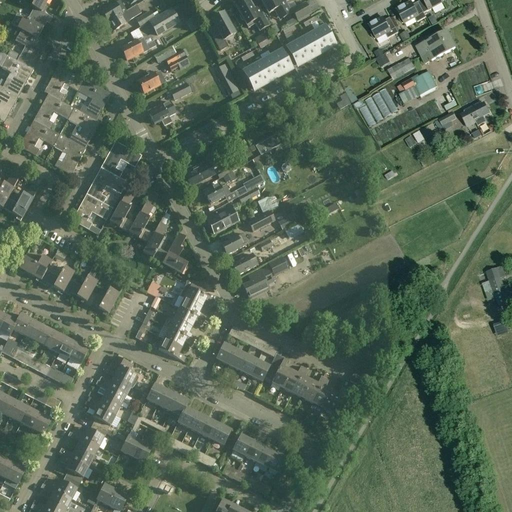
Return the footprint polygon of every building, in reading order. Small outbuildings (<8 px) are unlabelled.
[(44,15),(47,9),(45,8),(48,0),(35,0),(31,8),(44,15)] [(139,9),(148,3),(145,0),(141,0),(136,4),(139,9)] [(259,33),(270,27),(259,8),(254,11),(248,1),(246,2),(245,0),(240,3),(241,5),(236,8),(241,16),(239,17),(242,22),(243,21),(248,29),(255,25),(259,33)] [(293,13),(292,12),(286,2),(286,3),(284,0),(278,4),(276,0),(260,0),(268,15),(278,9),(283,19),(293,13)] [(422,0),(417,3),(423,14),(442,3),(442,2),(443,1),(442,0),(422,0)] [(108,24),(109,23),(121,16),(127,12),(120,2),(102,13),(108,24)] [(412,6),(410,3),(404,6),(403,4),(397,8),(398,10),(396,10),(400,17),(398,18),(402,24),(403,23),(404,24),(414,19),(417,23),(426,18),(423,14),(417,3),(412,6)] [(298,22),(311,15),(305,4),(292,12),(293,13),(296,19),(298,22)] [(159,16),(154,19),(155,20),(150,23),(158,37),(179,24),(186,20),(178,6),(171,10),(159,16)] [(109,23),(115,32),(129,22),(141,15),(136,7),(127,12),(121,16),(109,23)] [(17,16),(12,26),(21,31),(38,39),(46,24),(49,25),(52,19),(44,15),(31,8),(34,10),(27,22),(17,16)] [(155,20),(154,19),(152,15),(150,12),(135,20),(140,28),(150,23),(155,20)] [(215,17),(216,18),(212,21),(221,37),(220,37),(215,40),(220,51),(227,47),(224,43),(223,42),(235,35),(228,22),(230,21),(226,15),(225,16),(224,14),(222,15),(221,13),(215,17)] [(370,25),(368,26),(372,32),(370,33),(374,40),(375,39),(376,40),(386,35),(388,39),(398,34),(389,18),(384,21),(382,18),(376,22),(375,20),(369,23),(370,25)] [(298,22),(296,19),(287,24),(289,28),(298,23),(298,22)] [(325,27),(315,33),(325,50),(335,45),(325,27)] [(25,59),(10,51),(7,57),(17,62),(33,71),(48,45),(40,41),(38,39),(21,31),(15,43),(29,50),(25,59)] [(404,41),(410,38),(407,31),(400,35),(404,41)] [(434,47),(450,39),(447,32),(430,40),(431,42),(425,45),(424,43),(416,47),(421,57),(435,50),(434,47)] [(315,56),(325,50),(315,33),(306,38),(315,56)] [(306,61),(315,56),(306,38),(296,44),(306,61)] [(136,41),(120,50),(127,62),(142,54),(148,51),(148,50),(155,47),(153,41),(145,45),(142,39),(136,42),(136,41)] [(435,50),(421,57),(424,64),(455,49),(450,39),(434,47),(435,50)] [(296,66),(306,61),(296,44),(286,49),(296,66)] [(171,72),(178,69),(179,71),(189,66),(184,58),(177,62),(174,56),(176,55),(172,48),(154,58),(158,65),(165,61),(171,72)] [(25,87),(33,71),(17,62),(7,57),(0,52),(0,68),(10,74),(2,88),(2,89),(18,98),(25,87)] [(291,69),(282,52),(272,57),(282,75),(291,69)] [(385,55),(376,60),(380,68),(389,63),(385,55)] [(272,57),(262,62),(272,80),(282,75),(272,57)] [(409,58),(387,71),(393,81),(415,69),(409,58)] [(272,80),(262,62),(253,68),(262,85),(272,80)] [(78,93),(85,81),(58,66),(46,89),(44,93),(48,96),(61,102),(64,97),(59,94),(62,88),(64,85),(69,88),(78,93)] [(243,73),(253,91),(262,85),(253,68),(243,73)] [(154,76),(153,74),(138,83),(144,94),(159,86),(160,87),(166,84),(160,73),(154,76)] [(428,80),(425,74),(418,78),(421,84),(414,87),(419,95),(436,87),(431,78),(428,80)] [(414,86),(410,79),(397,86),(401,93),(414,86)] [(79,112),(96,122),(111,95),(85,81),(78,93),(92,101),(87,109),(83,107),(80,112),(79,112)] [(175,102),(191,94),(186,84),(170,93),(175,102)] [(18,98),(2,89),(2,88),(0,86),(0,102),(0,103),(0,122),(4,124),(18,98)] [(61,102),(48,96),(34,122),(50,131),(51,131),(54,125),(49,122),(54,114),(68,122),(74,109),(61,102)] [(360,101),(353,105),(356,111),(363,107),(360,101)] [(483,117),(489,114),(483,103),(481,104),(481,102),(464,111),(465,113),(460,115),(467,128),(476,123),(478,127),(486,123),(483,117)] [(163,106),(155,110),(156,111),(149,115),(154,125),(162,122),(164,127),(171,123),(169,118),(174,115),(168,103),(163,106)] [(69,141),(86,150),(100,124),(96,122),(79,112),(80,112),(74,109),(68,122),(82,129),(77,138),(72,135),(69,141)] [(453,113),(438,121),(442,127),(456,119),(453,113)] [(36,157),(39,151),(34,148),(39,140),(53,148),(60,136),(51,131),(50,131),(34,122),(19,148),(36,157)] [(433,136),(428,127),(413,135),(418,144),(433,136)] [(261,156),(284,143),(279,134),(256,147),(261,156)] [(67,156),(63,164),(58,162),(55,168),(71,177),(86,150),(69,141),(60,136),(53,148),(67,156)] [(120,179),(123,173),(116,170),(121,161),(135,169),(141,157),(115,143),(101,169),(119,179),(120,179)] [(236,143),(227,148),(232,156),(241,151),(236,143)] [(218,150),(204,158),(208,165),(210,167),(224,159),(218,150)] [(256,167),(265,162),(265,161),(272,157),(269,152),(254,160),(253,161),(256,167)] [(236,162),(226,168),(229,174),(232,173),(240,169),(236,162)] [(188,188),(190,187),(191,189),(205,182),(205,181),(215,176),(210,167),(208,165),(199,170),(198,169),(193,172),(194,173),(185,178),(188,183),(187,185),(188,188)] [(389,171),(393,177),(399,173),(395,167),(389,171)] [(144,179),(152,176),(149,168),(141,171),(144,179)] [(103,205),(104,204),(107,199),(102,196),(106,188),(121,196),(127,183),(120,179),(119,179),(101,169),(86,196),(103,205)] [(236,180),(232,173),(229,174),(223,178),(226,184),(229,182),(230,184),(236,180)] [(0,190),(0,208),(2,209),(8,199),(19,179),(12,175),(6,186),(3,184),(0,190)] [(17,204),(8,199),(2,209),(21,220),(32,200),(33,200),(39,189),(31,185),(26,196),(23,194),(17,204)] [(218,185),(204,193),(211,206),(225,199),(225,198),(230,195),(225,186),(220,189),(218,185)] [(360,196),(366,192),(362,186),(356,190),(360,196)] [(244,188),(234,193),(237,199),(238,199),(247,194),(244,188)] [(247,194),(238,199),(241,205),(260,196),(256,189),(247,194)] [(135,225),(129,234),(148,245),(149,245),(154,236),(154,235),(145,230),(150,220),(147,218),(160,196),(153,192),(146,203),(135,225)] [(129,234),(135,225),(125,219),(130,209),(128,208),(134,197),(127,193),(110,224),(129,234)] [(106,222),(113,209),(104,204),(103,205),(86,196),(72,222),(89,231),(92,225),(87,223),(92,214),(106,222)] [(278,208),(272,196),(257,203),(263,215),(278,208)] [(208,221),(224,212),(222,207),(205,216),(208,221)] [(217,220),(208,224),(214,236),(238,223),(232,210),(216,218),(217,220)] [(248,225),(253,234),(275,222),(270,213),(248,225)] [(274,234),(256,243),(261,254),(308,232),(302,219),(285,226),(288,233),(276,238),(274,234)] [(163,265),(168,255),(158,250),(164,240),(161,239),(167,228),(160,224),(154,235),(154,236),(149,245),(148,245),(143,254),(163,265)] [(0,244),(4,247),(11,235),(0,228),(0,244)] [(183,251),(180,249),(186,239),(179,235),(168,255),(163,265),(182,276),(188,266),(178,260),(183,251)] [(229,240),(230,241),(221,246),(224,250),(223,252),(224,255),(226,255),(227,256),(242,249),(248,246),(242,235),(237,238),(236,236),(229,240)] [(47,271),(52,261),(42,256),(37,266),(24,259),(17,272),(24,275),(25,273),(41,281),(47,271)] [(247,258),(232,266),(238,277),(252,269),(257,266),(252,256),(247,258)] [(282,258),(268,265),(275,278),(288,271),(282,258)] [(509,303),(501,277),(498,278),(496,271),(494,271),(492,266),(488,267),(489,273),(487,274),(490,281),(482,284),(487,301),(495,299),(497,307),(509,303)] [(84,306),(91,293),(92,293),(103,273),(93,267),(82,288),(70,281),(69,281),(63,294),(69,297),(70,295),(86,303),(84,306)] [(63,294),(69,281),(70,281),(74,274),(64,268),(59,278),(47,271),(41,281),(39,284),(46,287),(47,285),(63,294)] [(243,287),(249,301),(269,291),(267,287),(274,283),(267,269),(248,278),(250,283),(243,287)] [(214,302),(203,296),(206,290),(193,283),(190,289),(185,287),(180,297),(184,300),(202,308),(205,302),(212,306),(214,302)] [(161,288),(151,284),(147,293),(154,296),(154,295),(157,296),(159,292),(165,295),(167,291),(161,287),(161,288)] [(91,309),(92,307),(108,316),(119,296),(109,290),(104,300),(92,293),(91,293),(84,306),(91,309)] [(160,300),(156,298),(155,299),(151,308),(155,310),(160,300)] [(199,315),(202,308),(184,300),(179,310),(204,322),(206,318),(199,315)] [(173,317),(172,319),(192,329),(195,322),(202,326),(204,322),(179,310),(175,318),(173,317)] [(13,331),(14,331),(24,337),(32,322),(21,316),(17,323),(18,323),(13,331)] [(17,323),(6,317),(0,329),(0,333),(10,339),(14,331),(13,331),(18,323),(17,323)] [(189,335),(192,329),(172,319),(171,321),(173,322),(169,330),(194,342),(196,338),(189,335)] [(32,322),(24,337),(35,343),(43,328),(32,322)] [(237,330),(232,327),(228,336),(232,338),(237,330)] [(43,328),(35,343),(47,349),(55,334),(43,328)] [(165,338),(163,337),(162,339),(164,340),(182,349),(185,343),(192,346),(194,342),(169,330),(165,338)] [(55,334),(47,349),(58,355),(66,339),(55,334)] [(255,339),(251,336),(246,345),(251,347),(255,339)] [(69,360),(77,345),(66,339),(58,355),(69,360)] [(255,339),(251,347),(255,349),(260,341),(255,339)] [(184,363),(186,359),(179,355),(182,349),(164,340),(159,351),(184,363)] [(2,354),(6,356),(10,347),(6,345),(2,352),(2,354)] [(80,366),(88,351),(77,345),(69,360),(80,366)] [(225,369),(226,370),(235,351),(224,345),(216,361),(226,366),(225,369)] [(269,356),(274,359),(275,357),(278,350),(274,347),(269,356)] [(377,355),(365,349),(362,356),(374,361),(377,355)] [(247,356),(235,351),(226,370),(227,370),(229,366),(239,372),(247,356)] [(19,363),(24,365),(28,357),(24,354),(19,363)] [(247,381),(249,381),(258,362),(247,356),(239,372),(249,377),(247,381)] [(374,361),(362,356),(359,362),(370,368),(374,361)] [(28,367),(32,359),(28,357),(24,365),(28,367)] [(279,390),(281,391),(291,371),(285,368),(288,361),(284,359),(283,361),(275,357),(274,359),(270,367),(268,371),(276,375),(271,384),(280,388),(279,390)] [(129,372),(132,367),(115,358),(110,368),(117,371),(114,378),(133,388),(138,379),(138,377),(129,372)] [(262,383),(268,371),(270,367),(258,362),(249,381),(249,382),(251,378),(262,383)] [(356,369),(367,374),(370,368),(359,362),(356,369)] [(46,366),(41,375),(46,377),(50,368),(46,366)] [(297,374),(291,371),(281,391),(283,392),(284,390),(292,394),(304,369),(300,367),(297,374)] [(50,379),(55,371),(50,368),(46,377),(50,379)] [(308,371),(304,369),(292,394),(300,398),(299,400),(301,401),(311,381),(305,378),(308,371)] [(356,369),(353,375),(364,381),(367,374),(356,369)] [(350,382),(361,387),(364,381),(353,375),(350,382)] [(12,388),(16,380),(12,377),(7,386),(12,388)] [(317,384),(311,381),(301,401),(303,402),(304,400),(312,404),(325,379),(321,377),(317,384)] [(69,378),(64,386),(68,389),(73,380),(69,378)] [(99,383),(102,384),(126,397),(131,389),(132,390),(133,388),(114,378),(111,384),(104,381),(104,380),(101,379),(99,383)] [(329,381),(325,379),(312,404),(321,408),(320,410),(322,411),(332,391),(325,388),(329,381)] [(124,406),(122,405),(126,397),(102,384),(99,383),(98,382),(96,386),(106,391),(103,398),(123,408),(124,406)] [(18,392),(23,394),(27,386),(23,383),(18,392)] [(155,386),(147,401),(158,407),(166,391),(155,386)] [(338,394),(332,391),(322,411),(320,415),(331,420),(338,406),(340,407),(345,398),(342,397),(346,389),(341,387),(338,394)] [(29,397),(34,400),(38,392),(34,389),(29,397)] [(166,391),(158,407),(170,412),(178,397),(166,391)] [(41,403),(45,406),(50,397),(45,395),(41,403)] [(186,409),(189,403),(178,397),(170,412),(181,418),(185,409),(186,409)] [(0,409),(0,413),(10,419),(18,404),(6,398),(0,409)] [(93,400),(91,404),(116,417),(120,409),(122,410),(123,408),(103,398),(100,404),(93,400)] [(52,409),(56,412),(61,403),(56,401),(52,409)] [(10,419),(21,425),(29,410),(18,404),(10,419)] [(96,420),(93,426),(107,433),(116,417),(91,404),(89,408),(96,412),(92,418),(96,420)] [(181,418),(178,424),(189,429),(197,414),(186,409),(185,409),(181,418)] [(29,410),(21,425),(32,431),(40,416),(29,410)] [(197,414),(189,429),(201,435),(208,420),(197,414)] [(43,437),(51,421),(40,416),(32,431),(43,437)] [(139,416),(135,424),(139,427),(143,418),(139,416)] [(201,435),(212,441),(219,426),(208,420),(201,435)] [(131,433),(135,435),(139,427),(135,424),(131,433)] [(87,429),(83,436),(76,432),(74,436),(99,449),(105,438),(104,438),(107,433),(93,426),(90,431),(87,429)] [(223,446),(231,431),(219,426),(212,441),(223,446)] [(150,441),(154,444),(159,434),(155,432),(150,441)] [(95,457),(99,449),(74,436),(72,439),(79,443),(76,450),(96,460),(97,458),(95,457)] [(241,436),(233,452),(245,457),(252,442),(241,436)] [(121,453),(132,459),(140,443),(128,438),(121,453)] [(175,440),(171,438),(166,447),(170,449),(177,452),(182,444),(175,440)] [(256,463),(264,448),(252,442),(245,457),(256,463)] [(152,449),(140,443),(132,459),(144,464),(152,449)] [(185,456),(189,458),(193,450),(189,447),(185,456)] [(256,463),(267,469),(275,453),(264,448),(256,463)] [(66,452),(64,456),(88,469),(93,461),(95,462),(96,460),(76,450),(73,456),(66,452)] [(189,458),(193,460),(197,452),(193,450),(189,458)] [(286,459),(275,453),(267,469),(279,474),(286,459)] [(69,472),(66,477),(80,485),(88,469),(64,456),(61,462),(68,466),(65,470),(69,472)] [(14,465),(3,459),(0,464),(0,477),(6,480),(14,465)] [(212,459),(208,467),(212,469),(216,461),(212,459)] [(25,471),(14,465),(6,480),(17,486),(25,471)] [(222,474),(226,476),(230,468),(226,466),(222,474)] [(244,475),(240,484),(244,486),(248,477),(244,475)] [(58,485),(51,481),(47,488),(43,485),(43,486),(72,501),(80,485),(66,477),(63,483),(60,481),(58,485)] [(249,488),(253,479),(248,477),(244,486),(249,488)] [(52,495),(49,502),(68,511),(69,510),(67,509),(72,501),(43,486),(41,489),(52,495)] [(97,501),(108,507),(116,492),(104,486),(97,501)] [(267,487),(263,495),(267,497),(272,489),(267,487)] [(117,511),(120,511),(127,498),(116,492),(108,507),(117,511)] [(6,498),(1,507),(6,509),(10,500),(6,498)] [(222,501),(216,511),(228,511),(231,506),(222,501)] [(46,508),(34,502),(32,506),(37,508),(43,511),(68,511),(49,502),(46,508)]
